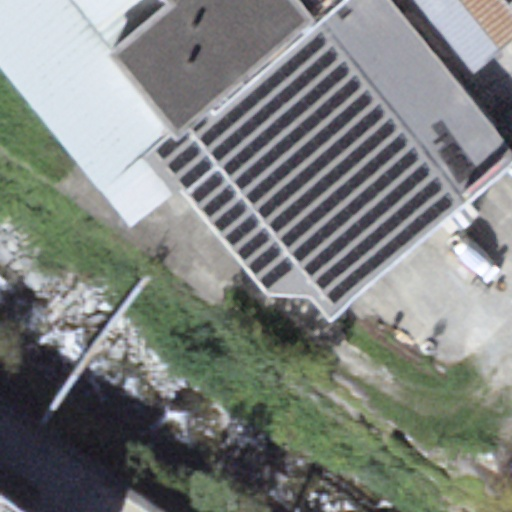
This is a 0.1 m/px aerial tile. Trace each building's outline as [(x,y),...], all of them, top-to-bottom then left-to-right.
[(0,0),(0,64),(132,228),(190,193),(217,166),(190,135),(180,143),(111,59),(178,3),(174,0),(0,0)] [(190,135),(319,26),(297,0),(174,0),(178,3),(111,59),(180,143),(190,135)] [(350,0),(319,26),(190,135),(217,166),(190,193),(270,287),(293,267),(338,319),(511,170),(511,145),(387,0),(350,0)] [(511,0),(415,0),(477,76),(511,47),(511,0)] [(0,511),(20,511),(0,497),(0,511)]
